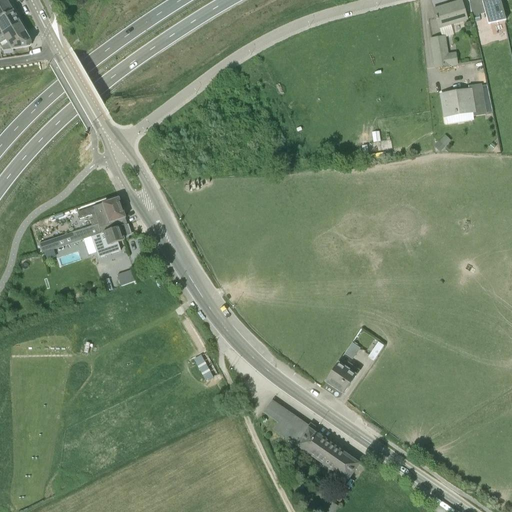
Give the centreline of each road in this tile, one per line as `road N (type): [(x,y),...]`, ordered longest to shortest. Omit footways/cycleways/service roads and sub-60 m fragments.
road 1 (secondary): [(155,218),(213,314),(250,356),(467,511)]
road 2 (residential): [(114,149),(262,40),(378,0)]
road 3 (trunk): [(0,185),(89,91),(224,0)]
road 4 (trunk): [(176,0),(46,95),(0,145)]
road 5 (secondary): [(31,0),(114,149)]
